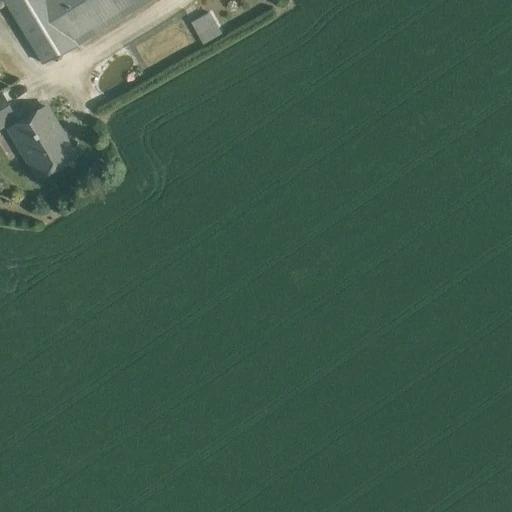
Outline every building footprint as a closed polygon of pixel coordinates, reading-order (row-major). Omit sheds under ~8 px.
[(5,0),(47,68),(78,47),(77,45),(149,0),(5,0)] [(211,14),(192,24),(203,44),(222,33),(211,14)] [(3,93),(0,94),(0,127),(17,118),(3,93)] [(48,107),(10,129),(39,178),(77,156),(48,107)] [(3,144),(13,158),(22,151),(13,137),(3,144)]
